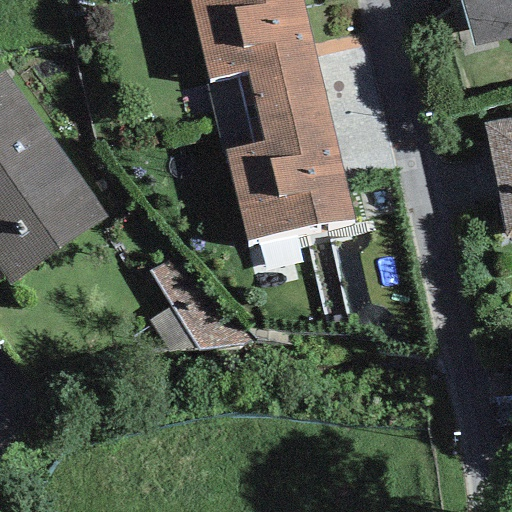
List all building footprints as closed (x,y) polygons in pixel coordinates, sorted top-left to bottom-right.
[(254,101),(322,86),(302,0),(189,0),(207,79),(247,70),(254,101)] [(511,0),(460,0),(473,47),(511,38),(511,0)] [(105,217),(5,71),(0,74),(0,273),(8,284),(105,217)] [(322,86),(254,101),(264,142),(225,151),(246,241),(351,218),(322,86)] [(504,240),(511,238),(511,118),(482,124),(504,240)]
